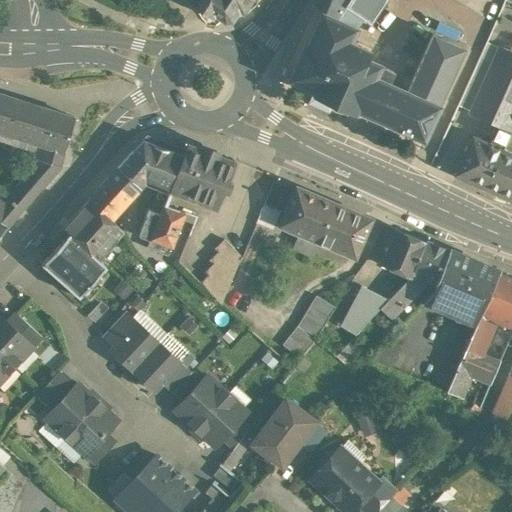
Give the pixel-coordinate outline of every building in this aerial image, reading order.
[(193,0),(190,5),(211,19),(232,23),(236,14),(238,12),(242,14),(251,0),(193,0)] [(393,72),(365,60),(369,51),(348,42),(354,29),(353,29),(361,16),(368,21),(382,0),(329,0),(323,15),(321,15),(308,45),(305,44),(289,81),(313,92),(312,96),(354,115),(356,111),(422,140),(437,107),(437,106),(462,49),(432,35),(406,93),(387,85),(393,72)] [(511,53),(497,47),(467,114),(495,127),(509,133),(511,126),(511,53)] [(73,119),(0,95),(0,131),(14,136),(11,145),(40,155),(58,167),(73,119)] [(509,133),(495,127),(486,149),(499,155),(501,151),(509,133)] [(483,143),(472,138),(464,155),(461,161),(455,176),(484,189),(499,155),(486,149),(481,147),(483,143)] [(142,141),(87,202),(109,221),(143,183),(168,192),(182,156),(142,141)] [(234,162),(186,145),(182,156),(168,192),(216,210),(234,162)] [(511,156),(501,151),(499,155),(484,189),(511,201),(511,156)] [(0,210),(14,219),(58,167),(40,155),(39,160),(8,201),(0,196),(0,210)] [(333,204),(295,188),(279,228),(299,236),(316,244),(333,204)] [(87,202),(62,230),(68,235),(98,261),(122,233),(109,221),(87,202)] [(371,220),(333,204),(316,244),(317,244),(354,260),(371,220)] [(264,205),(256,225),(268,231),(271,232),(280,212),(264,205)] [(159,216),(150,240),(171,247),(177,233),(184,214),(163,206),(159,216)] [(0,235),(14,219),(0,210),(0,235)] [(148,212),(139,238),(149,242),(150,240),(159,216),(148,212)] [(195,218),(184,214),(177,233),(188,237),(195,218)] [(256,225),(247,245),(259,251),(268,231),(256,225)] [(425,243),(397,231),(382,267),(410,279),(425,243)] [(66,239),(44,263),(43,263),(41,266),(78,299),(81,296),(80,296),(103,271),(106,268),(98,261),(68,235),(65,238),(66,239)] [(316,244),(299,236),(293,251),(309,258),(317,244),(316,244)] [(144,254),(146,249),(149,242),(139,238),(133,250),(144,254)] [(171,247),(150,240),(149,242),(146,249),(167,257),(171,247)] [(214,266),(205,275),(209,278),(200,287),(220,307),(241,259),(224,242),(215,251),(219,255),(210,263),(214,266)] [(448,253),(425,243),(410,279),(391,298),(390,298),(386,302),(379,310),(391,322),(424,288),(423,285),(425,281),(434,284),(448,253)] [(495,271),(452,252),(451,254),(448,253),(434,284),(435,291),(425,301),(478,324),(481,316),(498,274),(495,273),(495,271)] [(177,264),(163,278),(172,287),(173,285),(180,278),(186,272),(177,264)] [(511,280),(498,274),(481,316),(496,322),(502,324),(501,325),(508,328),(509,327),(511,328),(511,280)] [(180,278),(173,285),(178,290),(185,283),(180,278)] [(361,289),(340,329),(355,337),(379,310),(386,302),(361,289)] [(89,313),(97,321),(111,306),(102,298),(89,313)] [(316,298),(297,329),(316,340),(335,310),(316,298)] [(124,313),(102,337),(114,348),(136,324),(124,313)] [(41,339),(15,314),(5,325),(32,349),(41,339)] [(496,322),(481,316),(478,324),(466,352),(481,358),(482,356),(496,322)] [(5,325),(0,319),(0,356),(13,369),(32,349),(5,325)] [(158,344),(136,324),(114,348),(110,352),(132,373),(158,344)] [(297,329),(283,347),(300,361),(315,342),(297,329)] [(180,364),(158,344),(132,373),(154,393),(161,385),(180,365),(180,364)] [(401,349),(389,344),(372,362),(392,371),(401,349)] [(481,358),(466,352),(457,372),(469,376),(479,380),(488,359),(482,356),(481,358)] [(0,383),(13,369),(0,356),(0,383)] [(488,359),(479,380),(485,382),(491,385),(500,364),(488,359)] [(190,375),(180,365),(161,385),(172,394),(174,393),(173,392),(190,375)] [(469,376),(457,372),(448,394),(460,400),(469,380),(469,376)] [(57,375),(38,395),(54,410),(73,389),(57,375)] [(190,375),(173,392),(174,393),(184,402),(200,384),(190,375)] [(184,402),(174,412),(194,430),(227,395),(207,377),(184,402)] [(511,380),(509,379),(493,415),(506,420),(511,407),(511,380)] [(481,386),(472,406),(474,407),(480,410),(491,385),(485,382),(481,386)] [(54,410),(45,420),(65,439),(97,403),(77,385),(73,389),(54,410)] [(395,395),(380,385),(373,396),(389,405),(395,395)] [(246,414),(227,395),(194,430),(214,449),(222,440),(238,422),(246,414)] [(285,401),(252,446),(275,464),(291,443),(297,446),(314,423),(285,401)] [(97,403),(65,439),(84,457),(105,435),(117,422),(97,403)] [(480,410),(474,407),(470,412),(476,417),(480,410)] [(511,422),(506,420),(502,430),(511,434),(511,422)] [(238,422),(222,440),(233,450),(247,431),(238,422)] [(321,428),(314,423),(297,446),(305,451),(321,428)] [(105,435),(85,457),(95,466),(115,444),(105,435)] [(332,454),(325,455),(321,459),(320,466),(322,467),(310,480),(327,495),(345,511),(349,511),(355,505),(376,482),(375,481),(339,448),(333,454),(332,454)] [(175,511),(193,493),(155,457),(132,482),(115,500),(128,511),(175,511)] [(238,483),(220,468),(212,477),(231,492),(238,483)] [(123,474),(107,492),(115,500),(132,482),(123,474)] [(376,482),(355,505),(363,511),(376,511),(389,498),(396,491),(380,476),(375,481),(376,482)] [(228,500),(211,486),(204,495),(221,508),(228,500)] [(389,498),(376,511),(394,511),(399,507),(389,498)]
